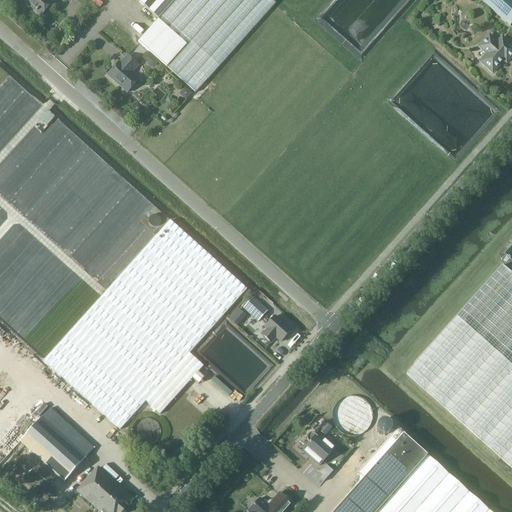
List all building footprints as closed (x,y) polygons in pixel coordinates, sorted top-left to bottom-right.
[(23,0),(41,16),(54,1),(53,1),(54,0),(23,0)] [(136,0),(158,19),(138,41),(195,93),(278,6),(270,0),(136,0)] [(511,0),(480,0),(509,26),(511,23),(511,0)] [(489,35),(479,46),(473,54),(489,69),(489,70),(493,74),(499,67),(498,66),(504,59),(507,62),(511,55),(511,46),(502,37),(498,42),(489,35)] [(155,66),(158,60),(146,53),(143,58),(155,66)] [(139,65),(127,55),(120,62),(107,75),(127,93),(139,80),(134,76),(135,75),(133,72),(139,65)] [(50,109),(41,116),(47,124),(56,116),(50,109)] [(165,122),(172,114),(166,109),(159,117),(165,122)] [(7,136),(7,150),(32,149),(32,137),(43,137),(43,131),(35,131),(35,125),(28,126),(28,136),(20,136),(7,136)] [(120,430),(145,401),(160,414),(203,366),(189,353),(246,289),(170,221),(43,361),(120,430)] [(511,272),(504,265),(407,373),(511,468),(511,272)] [(243,309),(258,322),(267,312),(252,298),(243,309)] [(238,325),(248,316),(240,307),(230,317),(238,325)] [(275,317),(265,328),(267,330),(262,335),(271,343),(276,338),(281,342),(291,331),(275,317)] [(65,482),(95,449),(50,408),(20,442),(65,482)] [(490,511),(427,456),(415,445),(416,443),(398,427),(357,473),(363,478),(333,511),(490,511)] [(319,466),(335,449),(321,437),(319,438),(315,434),(313,433),(310,433),(308,434),(307,436),(307,439),(308,441),(310,443),(302,451),(319,466)] [(336,469),(347,478),(361,463),(350,454),(336,469)] [(152,460),(147,466),(156,474),(161,468),(152,460)] [(38,464),(29,474),(46,488),(55,478),(38,464)] [(96,468),(76,491),(99,511),(122,511),(127,507),(126,507),(132,500),(96,468)] [(259,499),(248,511),(285,511),(292,505),(279,493),(269,504),(269,503),(266,504),(265,504),(259,499)]
